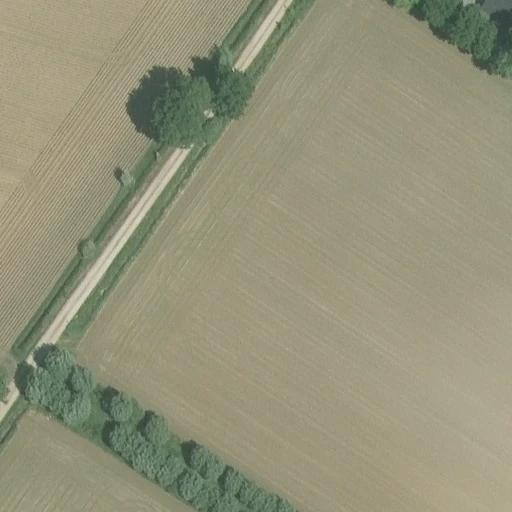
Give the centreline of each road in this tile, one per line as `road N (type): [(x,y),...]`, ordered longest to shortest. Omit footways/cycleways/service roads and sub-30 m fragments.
road 1 (track): [(31,370),(283,0)]
road 2 (track): [(245,511),(31,370)]
